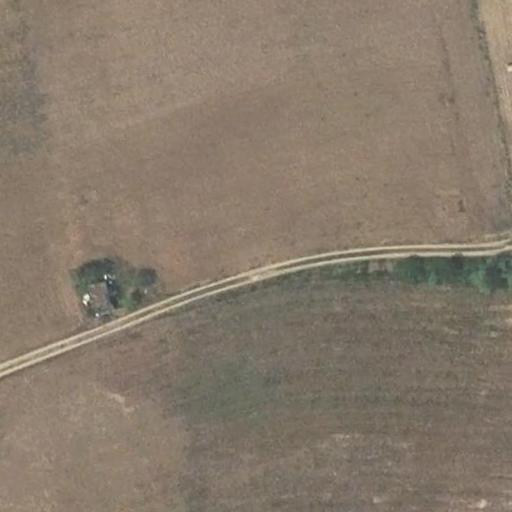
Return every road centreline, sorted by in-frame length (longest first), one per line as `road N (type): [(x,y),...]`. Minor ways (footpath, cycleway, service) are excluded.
road 1 (track): [(153,309),(308,258),(511,244)]
road 2 (track): [(177,511),(169,327),(153,309)]
road 3 (track): [(0,368),(153,309)]
